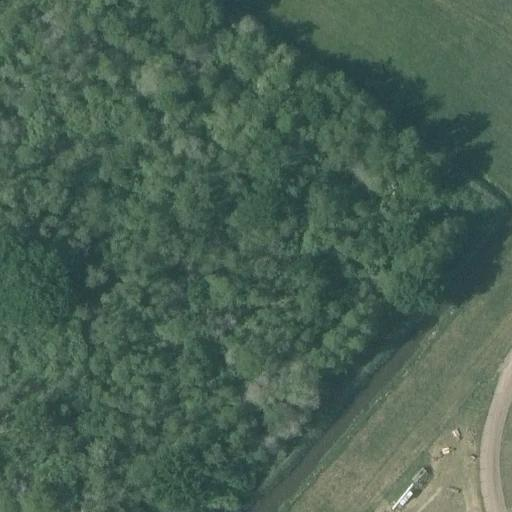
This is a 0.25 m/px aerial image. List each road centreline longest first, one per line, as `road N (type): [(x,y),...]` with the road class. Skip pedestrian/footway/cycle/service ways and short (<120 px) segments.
road 1 (track): [(511,324),(357,511)]
road 2 (track): [(511,370),(484,442),(494,511)]
